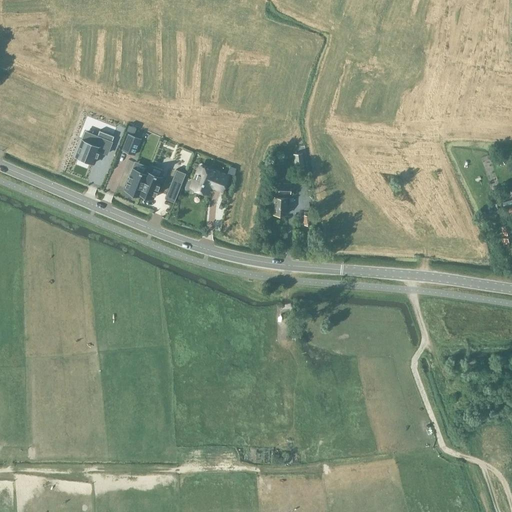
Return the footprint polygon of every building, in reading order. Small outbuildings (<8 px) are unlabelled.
[(128,125),(126,131),(134,134),(136,128),(128,125)] [(94,162),(99,150),(107,153),(114,135),(100,129),(97,136),(86,131),(83,139),(82,138),(75,155),(94,162)] [(128,134),(122,150),(135,155),(141,139),(128,134)] [(294,154),(296,167),(304,166),(302,153),(294,154)] [(222,190),(228,177),(200,166),(192,187),(207,193),(210,185),(222,190)] [(139,194),(140,192),(139,192),(146,174),(141,172),(141,171),(139,170),(139,171),(133,169),(125,189),(139,194)] [(165,199),(174,202),(186,173),(176,169),(165,199)] [(154,198),(161,178),(156,175),(156,174),(154,173),(153,174),(147,172),(146,174),(139,192),(140,192),(154,198)] [(290,202),(290,194),(291,184),(271,183),(270,193),(279,193),(278,193),(278,197),(272,197),(271,205),(274,206),(273,214),(286,214),(287,202),(290,202)] [(511,199),(502,202),(504,208),(511,205),(511,199)] [(511,223),(505,226),(502,227),(505,237),(502,238),(506,252),(511,250),(511,223)] [(465,438),(475,457),(481,454),(470,435),(465,438)]
